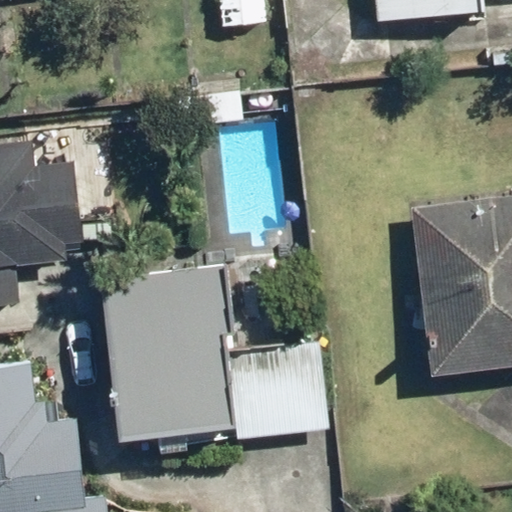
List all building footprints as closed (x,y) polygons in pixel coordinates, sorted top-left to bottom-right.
[(266,0),(218,0),(222,23),(269,18),(266,0)] [(375,0),(377,16),(485,5),(484,0),(375,0)] [(286,124),(223,127),(228,256),(292,253),(286,124)] [(0,297),(23,295),(19,257),(64,252),(62,236),(84,233),(76,161),(36,166),(33,140),(0,143),(0,297)] [(511,188),(414,200),(434,371),(511,362),(511,188)] [(234,259),(97,276),(117,436),(238,421),(240,435),(332,424),(321,336),(262,344),(260,324),(243,327),(234,259)] [(36,359),(0,362),(0,511),(113,511),(111,488),(88,491),(81,414),(50,417),(48,395),(39,395),(36,359)]
